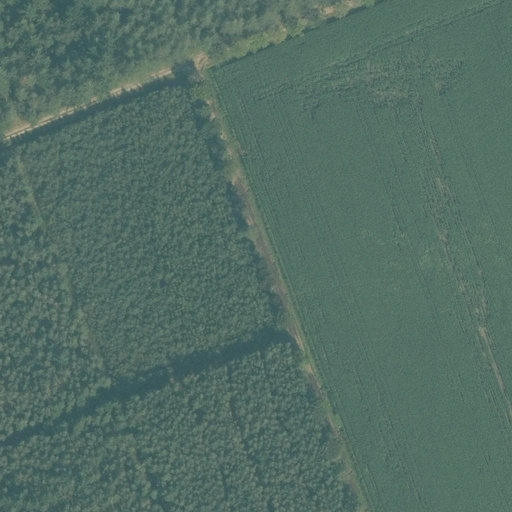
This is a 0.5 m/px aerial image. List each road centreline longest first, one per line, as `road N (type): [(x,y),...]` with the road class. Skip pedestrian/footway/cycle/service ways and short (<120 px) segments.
road 1 (track): [(0,144),(357,0)]
road 2 (track): [(288,329),(0,444)]
road 3 (track): [(288,329),(190,67)]
road 4 (track): [(354,511),(288,329)]
